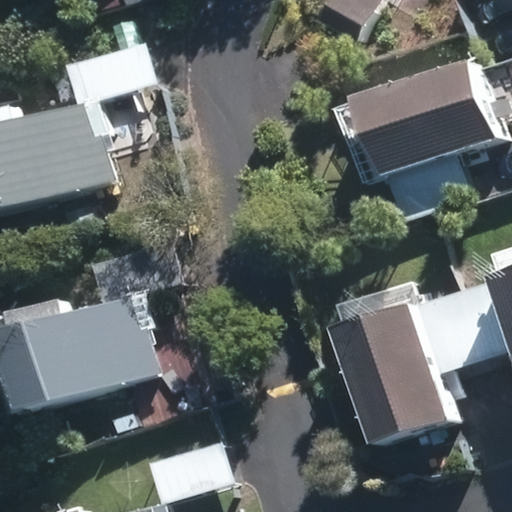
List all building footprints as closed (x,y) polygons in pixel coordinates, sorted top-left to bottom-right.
[(392,2),(388,0),(347,0),(336,19),(371,39),(392,2)] [(171,80),(160,37),(89,56),(100,99),(171,80)] [(511,130),(511,63),(391,103),(411,163),(511,130)] [(122,106),(41,128),(60,196),(140,174),(122,106)] [(511,292),(464,308),(481,361),(511,351),(511,292)] [(175,366),(155,300),(51,332),(71,398),(175,366)] [(443,302),(367,327),(400,428),(477,402),(443,302)]
